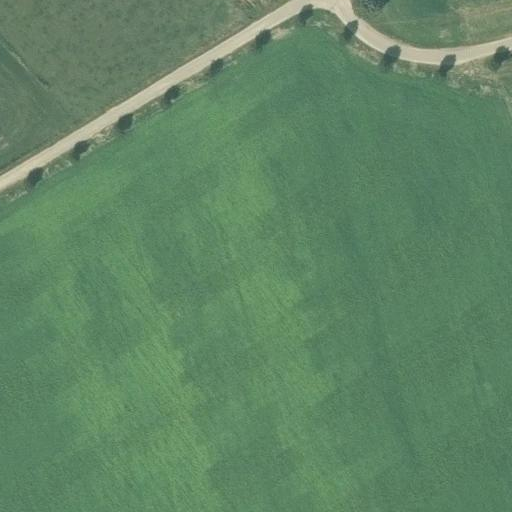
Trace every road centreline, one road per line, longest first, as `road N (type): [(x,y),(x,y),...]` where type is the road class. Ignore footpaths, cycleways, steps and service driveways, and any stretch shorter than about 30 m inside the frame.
road 1 (unclassified): [(0,189),(314,0)]
road 2 (unclassified): [(337,0),(359,31),(401,56),(437,65),(511,47)]
